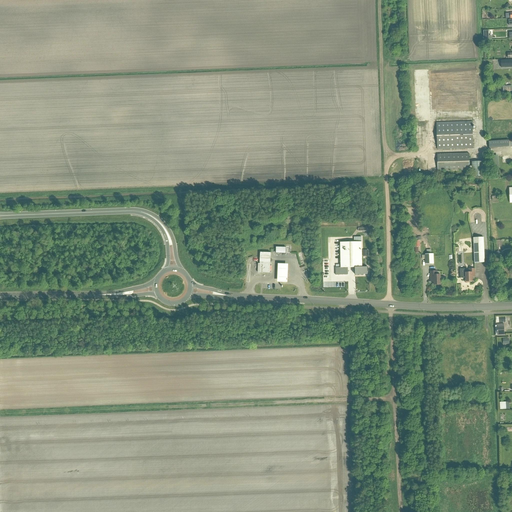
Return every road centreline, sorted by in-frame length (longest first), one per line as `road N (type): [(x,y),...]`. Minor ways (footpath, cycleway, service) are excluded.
road 1 (track): [(381,0),(401,511)]
road 2 (track): [(395,398),(0,410)]
road 3 (secondary): [(511,305),(441,308),(189,289)]
road 4 (trunk): [(172,269),(167,233),(144,213),(8,215)]
road 5 (secondary): [(155,288),(0,296)]
